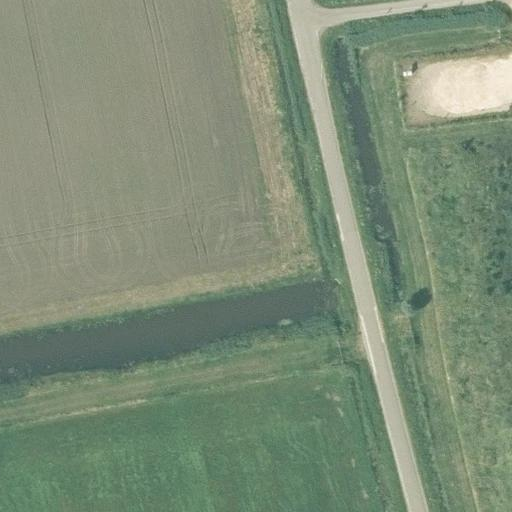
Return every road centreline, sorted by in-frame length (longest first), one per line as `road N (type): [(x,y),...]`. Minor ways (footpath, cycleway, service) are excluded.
road 1 (unclassified): [(418,511),(302,28)]
road 2 (unclassified): [(302,28),(511,0)]
